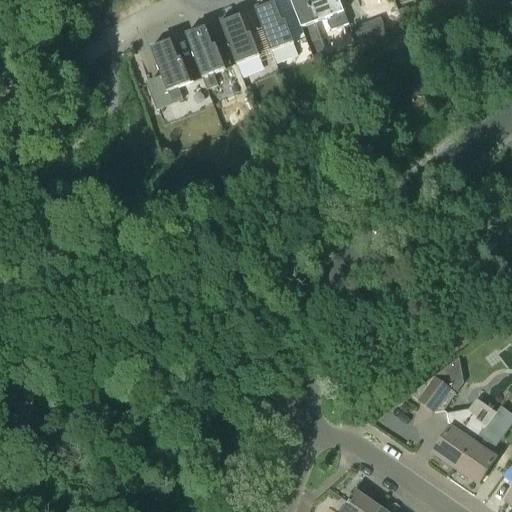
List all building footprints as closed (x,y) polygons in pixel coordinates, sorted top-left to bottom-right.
[(320,36),(349,25),(338,0),(290,0),(306,41),(308,41),(316,61),(316,62),(328,58),(320,36)] [(440,0),(432,0),(429,1),(432,9),(442,5),(440,0)] [(280,75),(316,61),(308,41),(306,41),(295,46),(287,23),(283,25),(275,2),(255,10),(272,54),(280,75)] [(428,3),(413,9),(415,19),(430,13),(428,3)] [(397,12),(406,34),(423,28),(420,22),(413,20),(409,8),(397,12)] [(280,75),(272,54),(261,58),(252,34),(248,36),(240,15),(220,23),(237,67),(247,93),(258,89),(256,84),(280,75)] [(375,48),(372,39),(367,26),(351,31),(360,54),(375,48)] [(247,93),(237,67),(226,71),(217,47),(214,49),(206,28),(186,36),(203,80),(213,106),(247,93)] [(213,106),(203,80),(192,84),(183,60),(179,62),(171,41),(151,49),(163,80),(148,86),(158,110),(173,104),(178,122),(210,110),(209,108),(213,106)] [(408,294),(407,295),(403,295),(402,294),(401,295),(392,305),(391,305),(390,306),(402,317),(403,316),(402,315),(412,305),(413,304),(412,304),(412,299),(412,298),(411,298),(408,295),(408,294)] [(444,413),(462,387),(459,360),(411,397),(434,415),(444,413)] [(484,430),(456,470),(479,486),(499,457),(493,453),(511,427),(511,415),(501,408),(484,430)] [(434,455),(456,470),(484,430),(470,420),(469,411),(447,415),(449,425),(452,427),(434,455)] [(377,511),(379,511),(353,493),(339,511),(377,511)]
